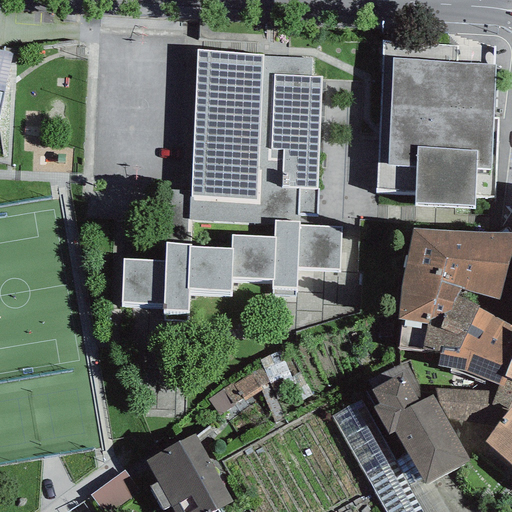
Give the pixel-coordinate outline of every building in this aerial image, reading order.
[(414,204),(474,207),(476,168),(490,166),(494,64),(454,62),(455,44),(384,41),(379,134),(376,187),(386,188),(415,190),(414,204)] [(310,226),(311,212),(315,78),(306,78),(306,60),(190,56),(186,196),(175,196),(174,212),(174,225),(186,225),(185,254),(158,253),(158,268),(112,266),(111,311),(123,312),(152,312),(152,324),(176,325),(177,299),(221,301),(221,285),(264,287),(264,294),(292,295),(292,271),(339,272),(340,227),(310,226)] [(440,278),(453,227),(414,226),(403,271),(397,316),(400,317),(403,318),(427,322),(440,278)] [(497,298),(511,244),(511,231),(453,227),(440,278),(460,285),(497,298)] [(456,293),(460,285),(440,278),(427,322),(403,318),(400,317),(397,346),(424,350),(425,347),(441,350),(443,345),(459,347),(477,307),(479,303),(456,293)] [(511,352),(511,325),(477,307),(459,347),(443,345),(441,350),(437,364),(464,369),(497,383),(503,385),(506,377),(503,375),(511,352)] [(511,352),(503,375),(506,377),(511,379),(511,352)] [(219,408),(273,381),(264,364),(211,392),(219,408)] [(400,366),(368,380),(380,401),(373,404),(389,432),(395,429),(426,482),(470,460),(448,421),(432,393),(418,400),(400,366)] [(432,387),(432,393),(448,421),(493,427),(511,405),(511,379),(506,377),(503,385),(497,383),(495,391),(432,387)] [(511,405),(493,427),(483,439),(511,462),(511,405)] [(207,511),(232,499),(195,432),(146,459),(174,511),(207,511)] [(122,511),(142,494),(122,474),(95,499),(106,511),(122,511)]
